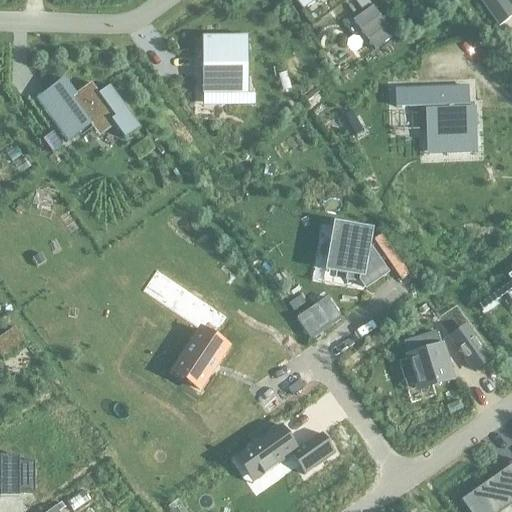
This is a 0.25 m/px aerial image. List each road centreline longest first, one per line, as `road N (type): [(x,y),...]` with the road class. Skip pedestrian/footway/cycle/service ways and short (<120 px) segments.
road 1 (residential): [(172,0),(126,23),(0,20)]
road 2 (residential): [(308,353),(403,481)]
road 3 (residential): [(511,404),(403,481)]
